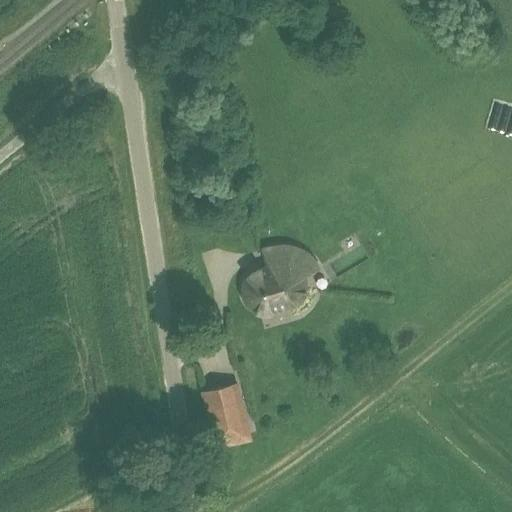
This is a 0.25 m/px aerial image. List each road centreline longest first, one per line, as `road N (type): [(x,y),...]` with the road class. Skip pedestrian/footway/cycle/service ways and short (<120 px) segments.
road 1 (unclassified): [(185,511),(173,365),(116,0)]
road 2 (track): [(205,511),(269,482),(511,293)]
road 3 (track): [(0,162),(124,57)]
